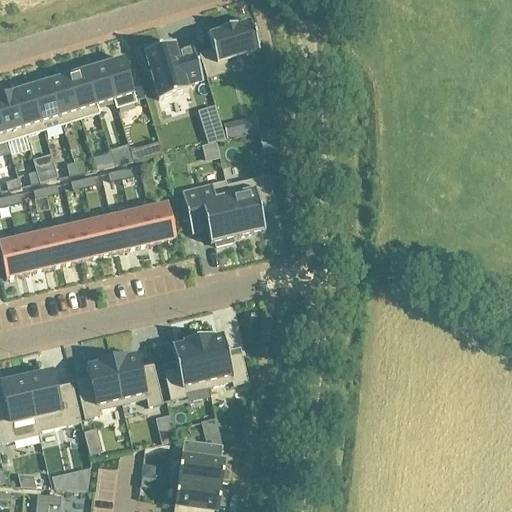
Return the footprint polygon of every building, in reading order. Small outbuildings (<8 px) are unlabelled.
[(212,51),(199,55),(206,80),(229,73),(226,62),(257,52),(258,53),(259,52),(259,51),(256,44),(260,43),(255,26),(251,27),(250,22),(248,23),(249,23),(237,27),(236,25),(220,30),(220,32),(209,36),(208,35),(207,35),(212,51)] [(161,44),(139,51),(145,73),(149,72),(158,101),(188,92),(186,87),(203,82),(194,54),(178,59),(173,44),(162,48),(161,44)] [(136,104),(123,60),(103,66),(117,110),(136,104)] [(103,66),(85,71),(99,116),(97,106),(113,101),(116,111),(117,110),(103,66)] [(99,116),(85,71),(67,77),(80,121),(99,116)] [(80,121),(67,77),(48,82),(62,127),(80,121)] [(62,127),(48,82),(30,88),(43,133),(62,127)] [(30,88),(11,94),(25,138),(43,133),(30,88)] [(25,138),(11,94),(0,97),(0,121),(7,144),(25,138)] [(232,124),(224,126),(227,138),(235,137),(232,124)] [(209,145),(223,141),(220,130),(206,134),(209,145)] [(162,156),(159,145),(151,147),(155,159),(162,156)] [(129,152),(119,155),(122,166),(133,163),(129,152)] [(114,168),(111,155),(92,159),(96,172),(114,168)] [(84,175),(81,163),(74,165),(76,176),(84,175)] [(74,165),(66,167),(69,178),(76,176),(74,165)] [(152,173),(150,165),(138,168),(140,176),(152,173)] [(53,168),(37,173),(40,184),(57,179),(53,168)] [(121,181),(133,178),(131,170),(119,172),(121,181)] [(107,175),(109,183),(121,181),(119,172),(107,175)] [(38,185),(36,174),(28,176),(30,187),(38,185)] [(84,189),(96,187),(94,178),(82,181),(84,189)] [(225,184),(224,184),(237,239),(264,233),(260,215),(258,208),(274,204),(268,178),(226,188),(225,184)] [(20,189),(18,180),(5,184),(7,193),(20,189)] [(70,184),(72,192),(84,189),(82,181),(70,184)] [(224,184),(182,194),(189,224),(192,236),(207,233),(210,245),(215,244),(216,248),(233,244),(232,240),(237,239),(224,184)] [(46,198),(58,195),(56,187),(44,190),(46,198)] [(33,193),(34,201),(46,198),(44,190),(33,193)] [(9,207),(21,204),(19,196),(7,198),(9,207)] [(0,200),(0,208),(9,207),(7,198),(0,200)] [(176,241),(167,205),(148,210),(156,246),(176,241)] [(156,246),(148,210),(129,214),(137,250),(156,246)] [(137,250),(129,214),(110,219),(119,255),(137,250)] [(119,255),(110,219),(92,223),(100,259),(119,255)] [(100,259),(92,223),(73,227),(81,263),(100,259)] [(81,263),(73,227),(54,232),(62,268),(81,263)] [(62,268),(54,232),(35,236),(44,272),(62,268)] [(44,272),(35,236),(17,240),(25,276),(44,272)] [(25,276),(17,240),(0,244),(0,258),(5,281),(25,276)] [(211,336),(196,339),(208,390),(232,384),(233,388),(248,385),(241,354),(228,357),(222,335),(221,335),(222,337),(211,339),(210,337),(212,337),(211,336)] [(208,390),(196,339),(181,343),(182,344),(183,343),(184,346),(172,348),(172,347),(171,347),(176,369),(163,372),(170,403),(185,399),(184,395),(208,390)] [(125,356),(111,359),(122,407),(146,401),(148,409),(162,406),(155,373),(141,376),(137,356),(126,359),(125,356)] [(122,407),(111,359),(96,363),(97,365),(86,368),(89,383),(87,386),(76,389),(84,422),(99,418),(98,412),(122,407)] [(52,373),(25,379),(39,438),(40,438),(39,435),(81,425),(73,391),(57,395),(52,373)] [(0,447),(39,438),(25,379),(0,385),(0,386),(6,411),(0,411),(0,447)] [(171,426),(168,417),(155,420),(157,429),(171,426)] [(222,448),(183,442),(178,483),(221,488),(221,484),(227,485),(229,468),(223,467),(224,463),(220,463),(222,448)] [(82,485),(55,492),(86,494),(89,472),(79,474),(82,485)] [(82,485),(79,474),(53,480),(55,492),(82,485)] [(20,478),(23,490),(33,491),(30,479),(20,478)] [(141,478),(140,488),(150,489),(152,480),(141,478)] [(221,488),(178,483),(173,511),(217,511),(218,509),(224,510),(226,493),(220,493),(221,488)] [(0,502),(10,503),(10,495),(0,494),(0,502)] [(49,498),(37,497),(36,505),(48,506),(49,498)] [(49,498),(48,506),(60,507),(61,499),(49,498)]
